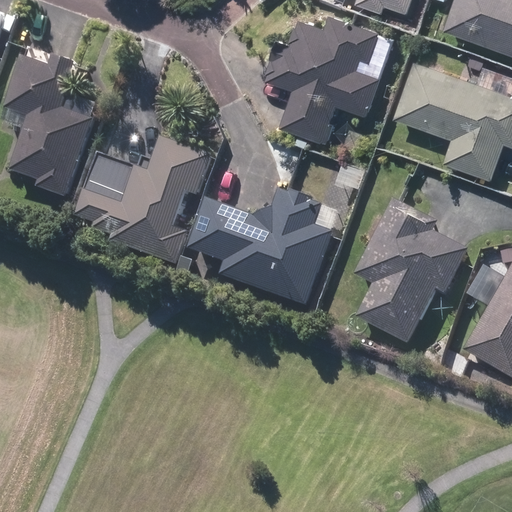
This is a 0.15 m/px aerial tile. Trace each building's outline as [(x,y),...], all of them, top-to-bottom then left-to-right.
[(511,0),(459,0),(451,24),(511,45),(511,0)] [(297,46),(281,41),(273,74),(299,83),(286,120),(324,133),(337,96),(364,105),(372,69),(357,64),(365,38),(349,34),(352,24),(333,19),(330,28),(304,20),(297,46)] [(76,69),(30,59),(13,106),(37,110),(14,168),(44,177),(42,183),(69,191),(71,185),(92,110),(69,106),(76,69)] [(511,92),(422,61),(404,112),(457,131),(447,160),(493,176),(503,147),(511,150),(511,92)] [(116,237),(180,256),(189,229),(173,224),(179,205),(177,204),(192,185),(203,186),(212,145),(164,141),(161,155),(144,159),(104,153),(86,211),(101,216),(99,224),(118,230),(116,237)] [(277,159),(232,144),(198,240),(231,252),(225,268),(308,297),(336,218),(285,201),(277,224),(257,217),(277,159)] [(461,244),(390,210),(360,269),(379,277),(363,315),(418,337),(440,287),(446,288),(458,266),(461,244)] [(511,270),(471,343),(511,366),(511,270)]
